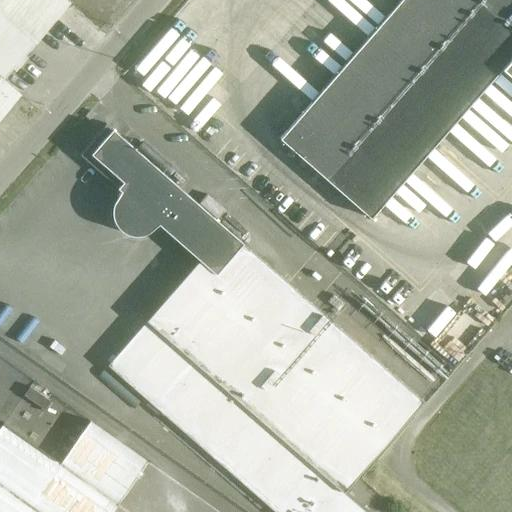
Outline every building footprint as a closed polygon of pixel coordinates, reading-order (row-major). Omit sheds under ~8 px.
[(0,0),(0,117),(7,110),(0,104),(0,103),(12,89),(2,80),(68,4),(64,0),(0,0)] [(500,69),(511,55),(511,33),(473,0),(400,0),(279,139),(370,218),(500,69)] [(511,0),(473,0),(511,33),(511,55),(500,69),(511,79),(511,0)] [(422,401),(105,124),(78,155),(120,191),(112,200),(110,213),(110,222),(128,238),(138,238),(150,234),(158,225),(199,260),(107,366),(220,465),(273,511),(364,511),(342,493),(366,465),(395,432),(422,401)] [(2,424),(0,426),(0,511),(112,511),(117,505),(147,463),(90,422),(60,465),(58,464),(2,424)]
